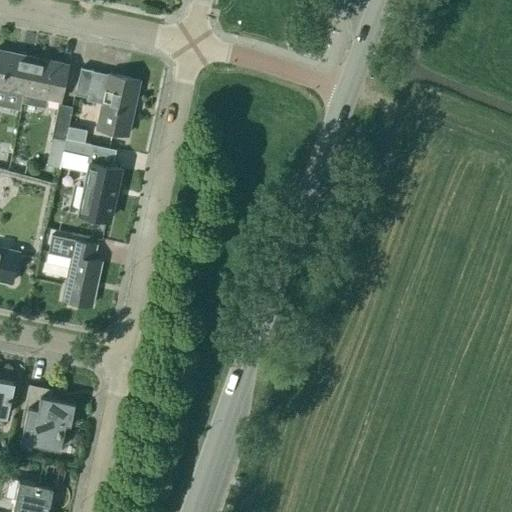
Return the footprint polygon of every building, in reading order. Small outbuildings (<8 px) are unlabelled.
[(23,92),(24,92),(31,57),(0,50),(0,105),(19,110),(23,92)] [(31,57),(24,92),(26,93),(24,103),(45,108),(47,97),(60,100),(67,65),(31,57)] [(108,74),(93,71),(93,70),(81,68),(74,95),(87,97),(86,100),(102,104),(97,128),(127,135),(138,80),(108,74)] [(64,141),(65,138),(67,126),(68,126),(72,107),(58,104),(50,138),(64,141)] [(86,130),(68,126),(67,126),(65,138),(84,142),(86,130)] [(64,141),(62,149),(91,155),(79,213),(109,219),(120,168),(110,166),(113,149),(84,142),(65,138),(64,141)] [(47,251),(45,262),(68,267),(70,268),(62,299),(90,305),(100,261),(92,260),(96,245),(52,235),(51,235),(47,251)] [(0,280),(12,283),(18,252),(0,248),(0,280)] [(0,415),(5,417),(13,381),(0,378),(0,415)] [(43,387),(31,385),(29,384),(20,425),(24,426),(19,444),(31,447),(32,443),(60,449),(65,423),(70,424),(75,402),(41,395),(43,387)] [(46,511),(52,487),(18,479),(11,511),(46,511)]
